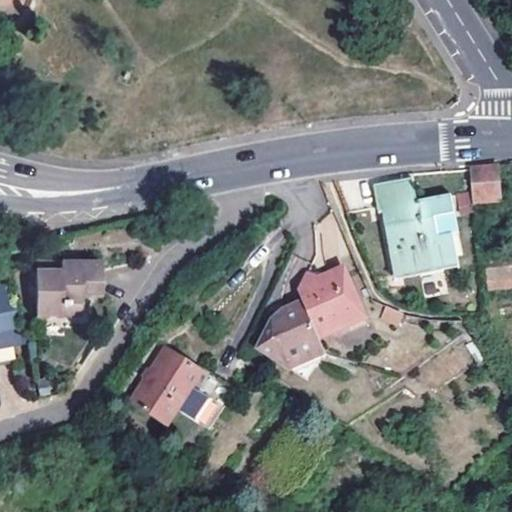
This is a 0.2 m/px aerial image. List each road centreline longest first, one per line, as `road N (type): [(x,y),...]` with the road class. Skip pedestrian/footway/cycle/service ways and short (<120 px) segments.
road 1 (residential): [(0,431),(84,393),(159,279),(231,217),(237,167)]
road 2 (tertiary): [(503,138),(237,167)]
road 3 (residential): [(447,0),(495,76),(503,138)]
road 4 (tertiary): [(237,167),(115,187)]
